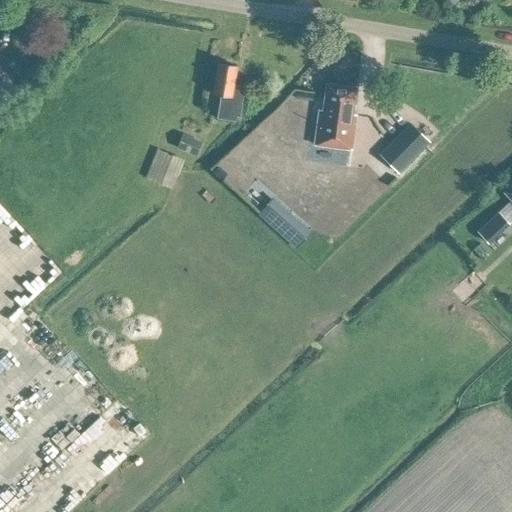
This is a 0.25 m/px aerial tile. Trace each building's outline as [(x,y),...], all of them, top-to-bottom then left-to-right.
[(240,110),(244,86),(233,85),(236,66),(217,63),(212,93),(220,94),(217,117),(235,120),(237,110),(240,110)] [(350,113),(354,88),(326,84),(323,110),(319,109),(314,143),(350,148),(355,114),(350,113)] [(398,173),(429,142),(409,122),(378,153),(398,173)] [(184,136),(182,147),(200,150),(202,139),(184,136)] [(172,185),(183,156),(159,147),(148,176),(172,185)] [(291,230),(305,218),(280,189),(266,200),(291,230)] [(476,231),(487,243),(508,224),(497,211),(476,231)]
